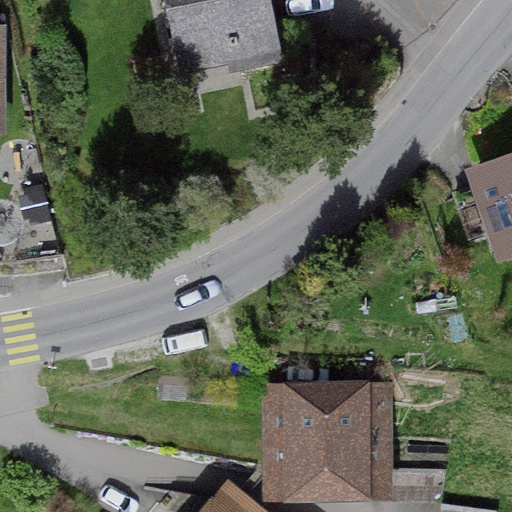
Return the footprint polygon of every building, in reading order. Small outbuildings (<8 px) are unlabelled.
[(280,60),(268,0),(166,0),(176,52),(226,43),(231,69),(280,60)] [(511,164),(476,177),(480,187),(454,196),(470,243),(496,234),(502,252),(511,248),(511,164)] [(283,395),(283,483),(373,483),(373,395),(283,395)] [(251,511),(241,503),(220,499),(208,511),(251,511)] [(441,503),(440,511),(495,511),(496,511),(441,503)]
